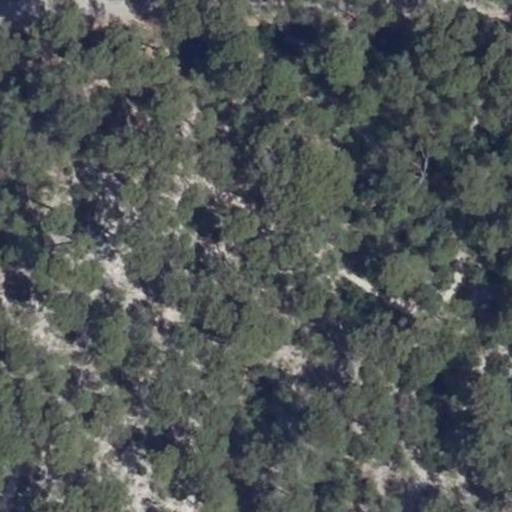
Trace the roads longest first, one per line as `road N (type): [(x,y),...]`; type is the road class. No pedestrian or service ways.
road 1 (unclassified): [(511,5),(0,16)]
road 2 (track): [(67,48),(264,48),(511,68)]
